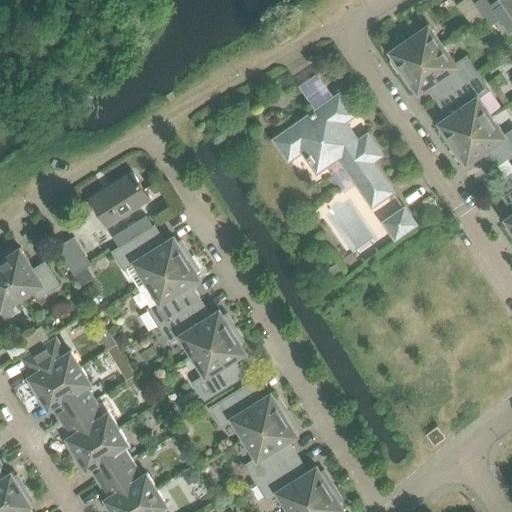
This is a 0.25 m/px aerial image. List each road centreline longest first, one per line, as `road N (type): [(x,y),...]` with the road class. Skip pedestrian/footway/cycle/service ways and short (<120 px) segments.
road 1 (residential): [(384,511),(145,132)]
road 2 (residential): [(511,281),(341,29),(388,0)]
road 3 (residential): [(76,511),(0,387)]
